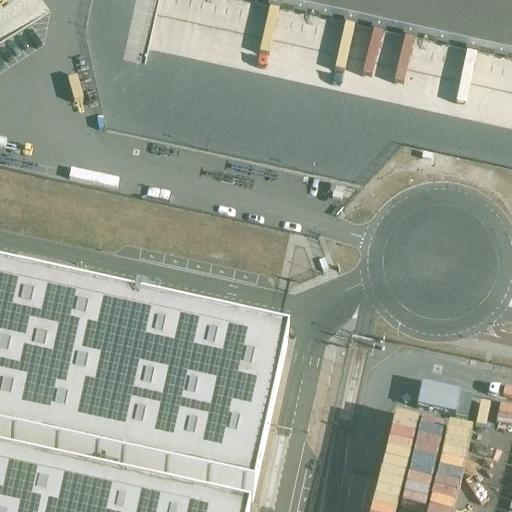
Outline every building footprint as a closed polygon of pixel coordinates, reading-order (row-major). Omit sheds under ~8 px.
[(511,0),(240,0),(250,2),(274,7),(300,13),(311,15),(326,19),(350,24),(379,30),(409,37),(424,40),(440,44),(473,51),(500,57),(511,59),(511,0)] [(281,273),(286,249),(275,246),(270,270),(281,273)] [(181,248),(179,257),(202,262),(204,253),(181,248)] [(324,260),(319,262),(323,274),(328,272),(324,260)] [(259,265),(251,263),(248,272),(257,274),(259,265)] [(0,284),(0,448),(252,504),(286,347),(0,284)] [(421,386),(416,410),(467,421),(472,397),(421,386)] [(446,433),(433,511),(458,511),(471,437),(446,433)] [(198,511),(0,468),(0,511),(198,511)]
